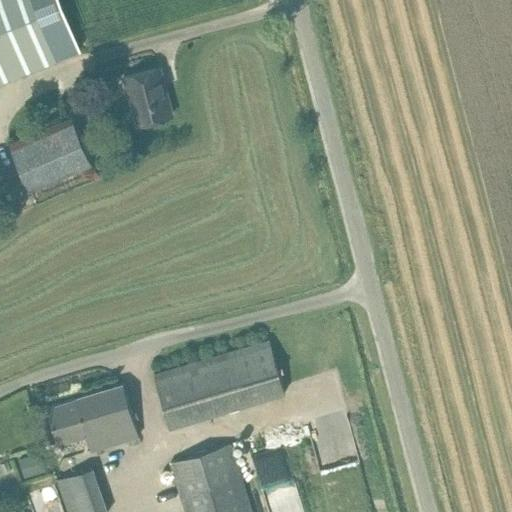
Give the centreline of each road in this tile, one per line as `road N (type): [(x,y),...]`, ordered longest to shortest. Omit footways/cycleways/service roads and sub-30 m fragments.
road 1 (unclassified): [(431,511),(299,0)]
road 2 (unknown): [(373,286),(118,351)]
road 3 (unknown): [(131,511),(149,427),(118,351)]
road 4 (unknown): [(118,351),(0,391)]
